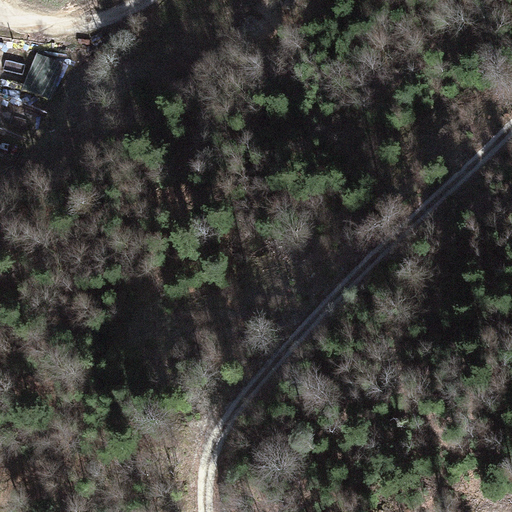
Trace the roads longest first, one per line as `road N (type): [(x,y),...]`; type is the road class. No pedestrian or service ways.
road 1 (track): [(206,511),(208,449),(232,397),(511,123)]
road 2 (track): [(145,0),(83,24),(50,26),(0,9)]
